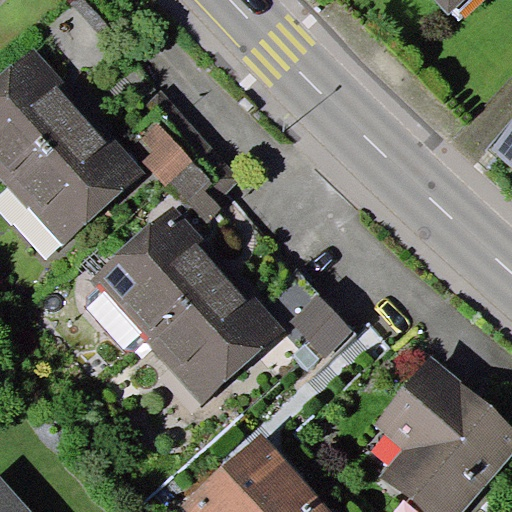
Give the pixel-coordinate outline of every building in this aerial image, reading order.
[(435,0),(450,15),(456,10),(466,0),(435,0)] [(472,0),(466,0),(456,10),(459,13),(472,0)] [(0,77),(0,173),(8,183),(91,109),(35,46),(0,77)] [(147,171),(91,109),(8,183),(64,245),(147,171)] [(511,120),(489,147),(511,167),(511,120)] [(155,150),(144,160),(166,183),(192,159),(158,123),(143,137),(155,150)] [(210,179),(192,159),(166,183),(184,203),(210,179)] [(91,279),(147,342),(230,268),(174,205),(91,279)] [(286,330),(230,268),(147,342),(202,404),(286,330)] [(266,294),(290,321),(320,295),(296,268),(266,294)] [(354,331),(320,295),(290,321),(325,358),(354,331)] [(511,425),(431,357),(374,423),(403,448),(380,475),(423,511),(461,511),(511,453),(511,425)] [(334,511),(263,432),(182,504),(189,511),(334,511)] [(0,511),(32,511),(0,475),(0,511)]
